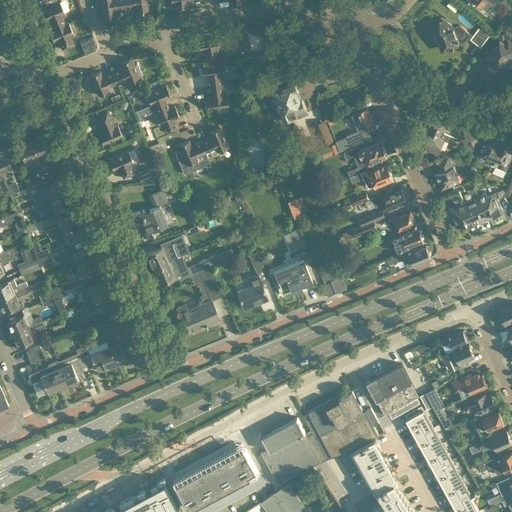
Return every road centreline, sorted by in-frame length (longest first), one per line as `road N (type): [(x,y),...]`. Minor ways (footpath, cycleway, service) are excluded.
road 1 (primary): [(0,510),(272,370),(511,273)]
road 2 (primary): [(511,247),(342,316),(0,476)]
road 3 (unclassified): [(146,462),(293,385),(473,311)]
road 4 (residential): [(450,256),(170,368)]
road 5 (residential): [(170,368),(69,124),(55,115)]
road 6 (residential): [(450,256),(364,60)]
road 7 (residential): [(511,121),(364,60)]
road 8 (residential): [(170,368),(33,427)]
road 9 (residential): [(210,15),(271,8),(309,24),(355,28)]
road 10 (residential): [(196,118),(161,32),(210,15)]
